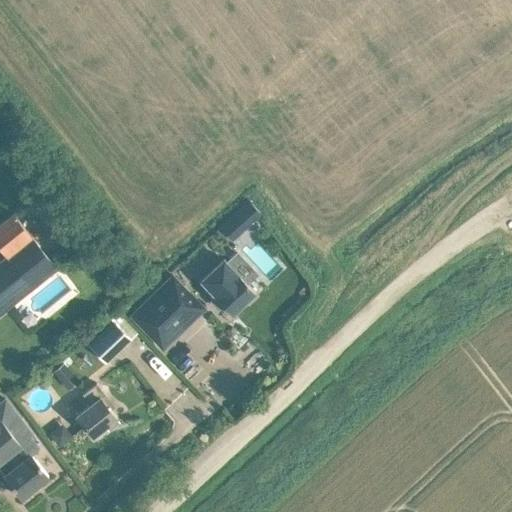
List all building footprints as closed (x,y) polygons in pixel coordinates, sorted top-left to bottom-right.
[(0,311),(55,267),(12,214),(0,223),(0,246),(8,257),(0,263),(0,311)] [(211,269),(200,279),(214,294),(211,297),(210,301),(216,308),(221,308),(224,305),(231,312),(254,292),(246,283),(256,274),(237,254),(227,263),(223,258),(211,269)] [(172,274),(141,304),(172,337),(197,314),(177,294),(185,287),(172,274)] [(107,361),(130,338),(112,320),(89,343),(107,361)] [(89,401),(74,413),(80,420),(92,436),(116,417),(109,409),(114,405),(102,390),(96,382),(83,393),(89,401)] [(47,475),(35,459),(31,454),(40,447),(31,435),(33,434),(6,398),(0,402),(0,418),(1,419),(0,419),(0,470),(20,496),(47,475)]
